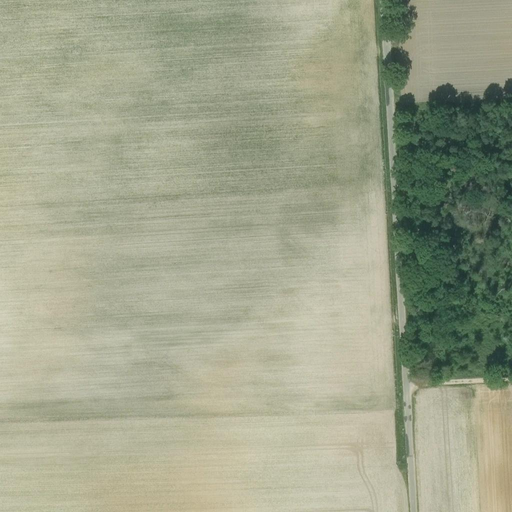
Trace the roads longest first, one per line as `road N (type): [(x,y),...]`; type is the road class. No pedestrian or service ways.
road 1 (track): [(404,384),(383,0)]
road 2 (track): [(411,511),(404,384)]
